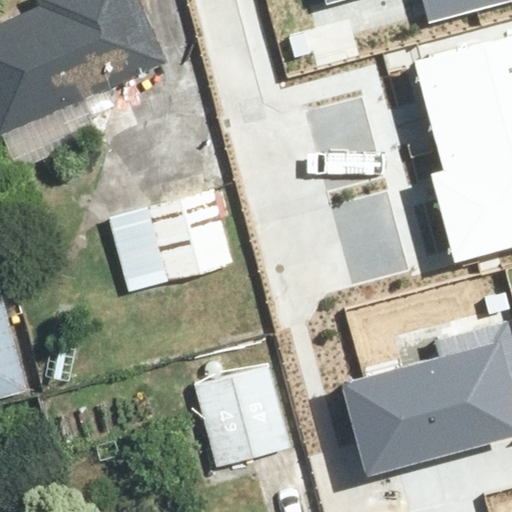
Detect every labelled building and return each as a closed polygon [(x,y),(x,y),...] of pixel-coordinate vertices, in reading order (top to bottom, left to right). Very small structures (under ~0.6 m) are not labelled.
[(51,0),(52,1),(0,23),(0,110),(27,170),(143,119),(126,82),(181,58),(154,0),(51,0)] [(417,0),(424,22),(477,7),(475,0),(417,0)] [(290,29),(227,41),(239,103),(302,91),(290,29)] [(432,180),(454,266),(511,251),(511,37),(416,61),(445,177),(432,180)] [(221,186),(114,215),(136,294),(242,264),(221,186)] [(9,286),(0,288),(0,396),(34,389),(9,286)] [(334,385),(359,479),(511,439),(511,329),(511,327),(436,346),(439,358),(334,385)]
